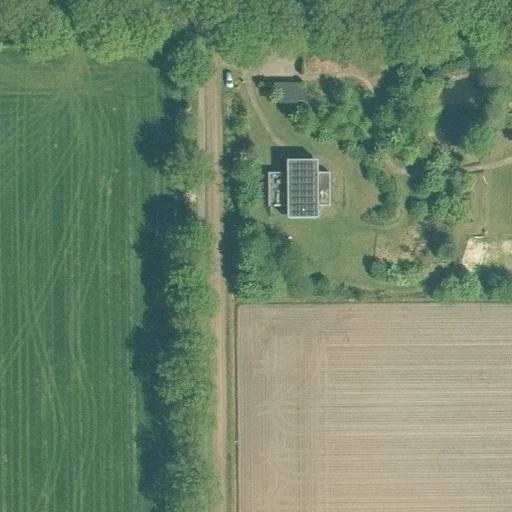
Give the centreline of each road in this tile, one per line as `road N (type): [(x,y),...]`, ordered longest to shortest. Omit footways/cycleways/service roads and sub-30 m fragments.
road 1 (tertiary): [(0,19),(511,14)]
road 2 (track): [(213,42),(219,511)]
